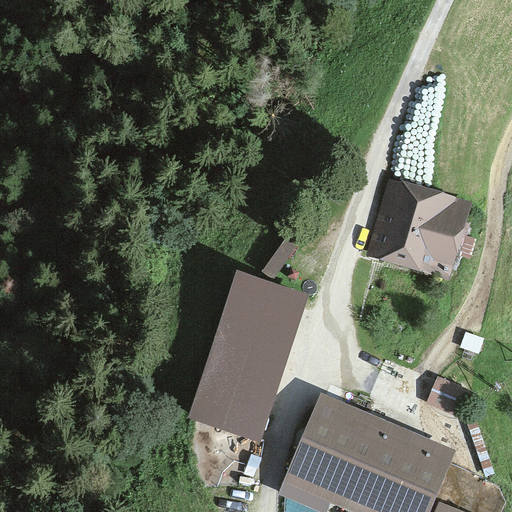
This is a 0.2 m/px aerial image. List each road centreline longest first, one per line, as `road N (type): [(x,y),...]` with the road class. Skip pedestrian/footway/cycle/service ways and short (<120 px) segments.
road 1 (track): [(446,0),(288,400),(268,511)]
road 2 (track): [(511,138),(478,297),(433,361),(410,380),(389,384),(306,352)]
